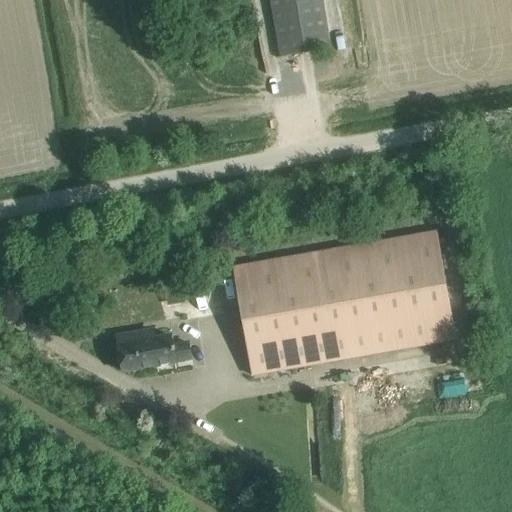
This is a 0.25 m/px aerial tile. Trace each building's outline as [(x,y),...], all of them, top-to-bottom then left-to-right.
[(230,0),(172,0),(173,3),(175,9),(179,16),(182,19),(186,22),(192,25),(197,26),(203,27),(208,26),(213,25),(218,22),(223,18),(226,13),(228,9),(230,3),(230,0)] [(331,49),(327,29),(322,0),(270,0),(281,57),(331,49)] [(456,339),(440,251),(437,231),(234,267),(253,375),(456,339)] [(182,288),(165,291),(167,301),(184,298),(182,288)] [(124,371),(191,359),(188,343),(173,346),(171,336),(138,342),(136,333),(118,336),(124,371)]
